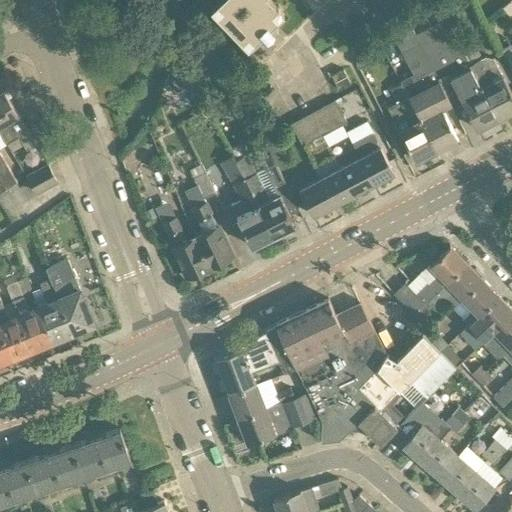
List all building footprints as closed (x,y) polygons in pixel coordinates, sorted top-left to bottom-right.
[(221,0),(211,10),(248,49),(262,36),(267,41),(275,33),(270,28),(284,14),(270,0),(221,0)] [(435,0),(442,13),(466,0),(435,0)] [(511,14),(511,1),(503,7),(510,16),(511,14)] [(413,73),(400,80),(437,150),(458,139),(442,108),(451,103),(449,99),(415,35),(404,15),(388,27),(402,53),(413,73)] [(458,95),(460,99),(476,130),(498,118),(461,48),(445,19),(415,35),(449,99),(458,95)] [(363,60),(381,51),(377,41),(359,50),(363,60)] [(484,57),(481,58),(472,42),(461,48),(498,118),(511,110),(511,93),(493,57),(484,57)] [(511,48),(509,44),(500,49),(511,72),(511,48)] [(331,76),(334,80),(338,90),(352,83),(345,69),(331,76)] [(187,82),(181,71),(174,75),(173,81),(170,83),(173,89),(187,82)] [(437,150),(400,80),(399,80),(401,83),(390,89),(398,103),(404,115),(394,120),(415,161),(437,150)] [(343,115),(367,102),(359,87),(324,106),(335,129),(347,122),(343,115)] [(26,150),(29,148),(30,149),(36,145),(3,89),(0,91),(0,133),(6,143),(17,136),(26,150)] [(325,134),(335,129),(324,106),(313,112),(325,134)] [(322,136),(325,134),(313,112),(302,118),(314,140),(322,136)] [(291,124),(303,146),(314,140),(302,118),(291,124)] [(256,247),(273,239),(272,238),(274,237),(245,177),(236,161),(211,121),(199,128),(220,163),(221,163),(230,177),(240,199),(231,204),(238,216),(252,247),(255,246),(256,247)] [(264,140),(271,153),(274,160),(275,159),(287,152),(277,133),(264,140)] [(374,135),(354,146),(374,184),(395,173),(380,146),(374,135)] [(318,149),(327,144),(322,136),(314,140),(318,149)] [(354,146),(333,157),(354,195),(374,184),(354,146)] [(245,177),(274,237),(283,232),(285,234),(292,230),(292,228),(295,226),(290,215),(299,211),(281,172),(275,159),(274,160),(271,153),(261,158),(266,169),(258,173),(246,155),(236,161),(245,177)] [(0,183),(4,190),(15,183),(17,182),(0,154),(0,183)] [(333,157),(314,167),(320,178),(334,205),(354,195),(333,157)] [(215,192),(212,186),(200,164),(189,170),(196,184),(184,190),(194,209),(205,232),(196,236),(211,267),(226,260),(224,255),(230,252),(207,203),(206,203),(203,198),(215,192)] [(35,193),(57,181),(48,166),(25,176),(35,193)] [(320,178),(299,189),(313,216),(334,205),(320,178)] [(143,214),(147,222),(158,217),(154,208),(143,214)] [(188,240),(179,219),(164,226),(187,273),(193,270),(196,275),(211,267),(196,236),(188,240)] [(15,234),(19,239),(31,234),(28,225),(15,234)] [(436,260),(443,253),(435,245),(428,252),(436,260)] [(45,251),(50,263),(61,258),(57,246),(45,251)] [(405,282),(393,293),(407,308),(413,314),(423,305),(426,301),(466,262),(450,246),(443,253),(436,260),(430,266),(438,275),(429,284),(427,283),(417,293),(405,282)] [(46,268),(50,278),(72,332),(94,323),(68,259),(46,268)] [(482,279),(466,262),(426,301),(432,308),(444,297),(453,307),(462,299),(482,279)] [(32,349),(52,340),(39,307),(29,311),(16,280),(14,275),(3,280),(5,285),(12,301),(18,316),(32,349)] [(52,340),(72,332),(50,278),(39,282),(41,287),(32,291),(39,307),(52,340)] [(461,318),(468,325),(499,296),(482,279),(462,299),(471,308),(461,318)] [(511,314),(511,309),(499,296),(468,325),(484,342),(494,332),(511,314)] [(18,316),(9,319),(0,298),(0,327),(12,357),(32,349),(18,316)] [(360,302),(359,302),(335,313),(329,299),(308,309),(332,360),(360,388),(378,369),(386,352),(360,302)] [(428,311),(423,305),(413,314),(419,320),(428,311)] [(322,421),(321,443),(340,441),(358,423),(359,423),(376,406),(360,388),(332,360),(308,309),(306,310),(307,312),(306,315),(293,321),(290,320),(289,317),(276,324),(296,367),(300,375),(322,421)] [(511,346),(511,314),(494,332),(510,348),(511,346)] [(284,372),(296,367),(276,324),(240,344),(242,348),(216,358),(229,392),(255,383),(284,372)] [(0,361),(12,357),(0,327),(0,361)] [(408,380),(426,398),(456,367),(422,334),(397,360),(387,353),(386,352),(378,369),(360,388),(376,406),(379,409),(408,380)] [(441,351),(450,342),(444,336),(435,345),(441,351)] [(477,381),(486,371),(480,365),(470,374),(477,381)] [(486,371),(477,381),(482,386),(491,377),(486,371)] [(511,376),(492,396),(502,406),(511,396),(511,376)] [(255,383),(229,392),(238,418),(265,408),(255,383)] [(281,402),(294,397),(291,388),(277,393),(281,402)] [(294,397),(281,402),(286,417),(290,427),(314,418),(305,393),(294,397)] [(399,420),(405,414),(391,400),(384,407),(399,420)] [(398,428),(379,409),(376,406),(359,423),(380,445),(394,431),(394,432),(398,428)] [(275,433),(270,422),(265,408),(238,418),(248,444),(275,433)] [(430,431),(421,424),(427,415),(418,408),(398,428),(394,432),(405,442),(401,446),(420,462),(440,440),(450,428),(456,433),(462,425),(452,416),(446,422),(441,418),(430,431)] [(452,416),(462,425),(469,417),(459,408),(452,416)] [(107,427),(87,434),(80,436),(82,441),(73,444),(83,473),(94,469),(96,475),(121,467),(119,461),(130,457),(120,429),(109,432),(107,427)] [(440,440),(420,462),(438,478),(458,455),(440,440)] [(488,448),(498,456),(505,448),(495,440),(488,448)] [(36,457),(26,460),(36,488),(47,485),(49,491),(75,482),(73,476),(83,473),(73,444),(63,448),(61,442),(34,451),(36,457)] [(476,471),(484,461),(466,446),(458,455),(438,478),(457,494),(476,471)] [(498,456),(488,448),(482,455),(492,464),(498,456)] [(508,480),(511,475),(511,456),(498,471),(508,480)] [(15,458),(0,462),(0,501),(2,507),(28,498),(26,492),(36,488),(26,460),(17,463),(15,458)] [(476,471),(457,494),(475,510),(495,487),(476,471)] [(339,479),(317,485),(321,496),(337,491),(342,505),(353,501),(347,487),(342,489),(339,479)] [(311,487),(274,499),(278,511),(312,511),(319,510),(311,487)] [(373,511),(375,510),(359,495),(353,501),(342,505),(344,511),(373,511)] [(168,511),(165,501),(157,504),(138,510),(135,501),(119,506),(121,511),(168,511)]
